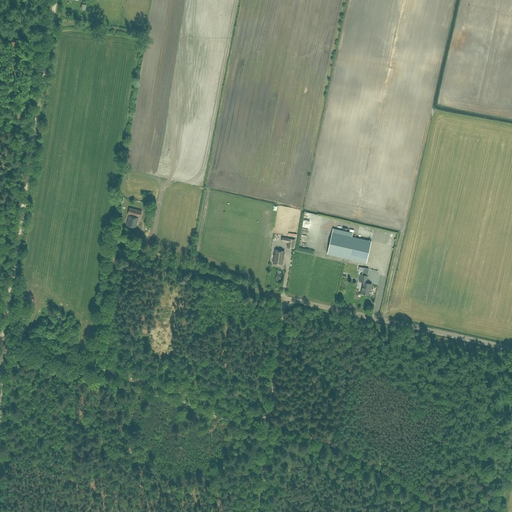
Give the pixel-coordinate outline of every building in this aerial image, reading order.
[(140,217),(141,211),(129,208),(127,214),(131,215),(131,216),(129,216),(127,225),(135,228),(138,218),(135,217),(136,216),(140,217)] [(366,263),(371,241),(332,232),(327,254),(366,263)] [(282,240),(289,242),(288,247),(293,248),(295,239),(282,237),(282,240)] [(274,249),(272,263),(281,264),(284,251),(274,249)] [(370,289),(371,284),(366,283),(368,276),(361,274),(360,282),(363,282),(361,293),(368,295),(369,289),(370,289)]
